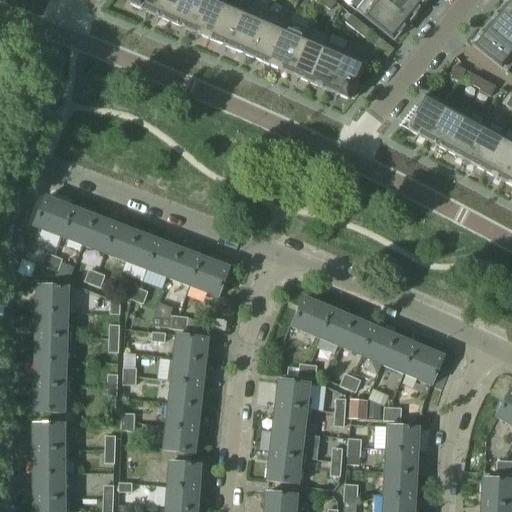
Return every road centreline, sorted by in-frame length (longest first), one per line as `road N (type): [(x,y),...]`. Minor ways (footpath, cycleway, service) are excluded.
road 1 (residential): [(348,161),(66,38)]
road 2 (residential): [(226,511),(243,359),(272,256)]
road 3 (residential): [(272,256),(46,165)]
road 4 (residential): [(487,345),(272,256)]
road 5 (residential): [(348,161),(470,0)]
road 6 (residential): [(511,245),(348,161)]
road 7 (residential): [(443,511),(460,403),(487,345)]
